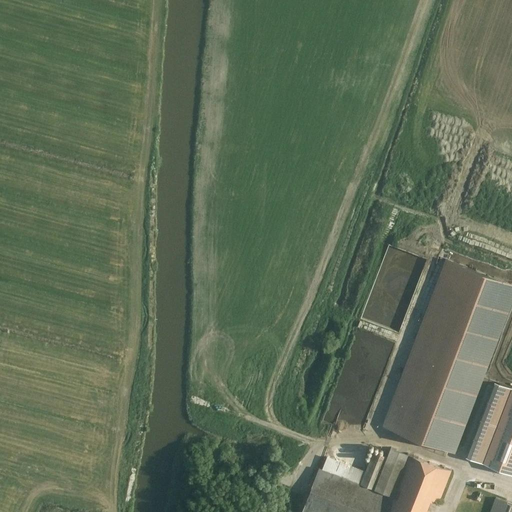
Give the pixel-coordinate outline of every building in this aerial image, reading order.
[(417,285),(428,260),(416,255),(410,269),(414,271),(411,277),(415,278),(413,284),(417,285)] [(455,455),(511,304),(511,285),(445,260),(381,427),(455,455)] [(511,385),(495,379),(465,455),(511,473),(511,385)] [(429,511),(445,472),(378,446),(362,486),(319,469),(302,511),(429,511)] [(511,511),(511,505),(495,499),(490,511),(511,511)]
